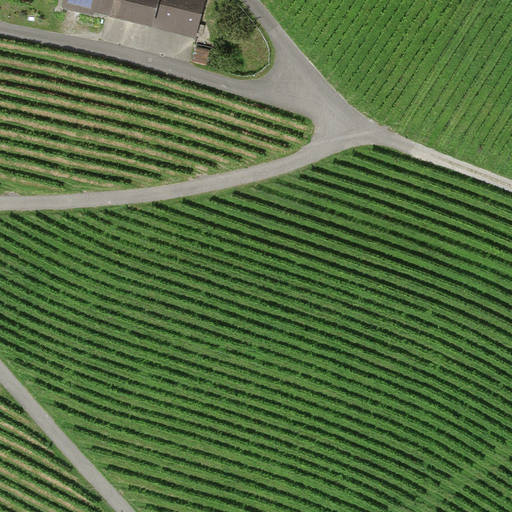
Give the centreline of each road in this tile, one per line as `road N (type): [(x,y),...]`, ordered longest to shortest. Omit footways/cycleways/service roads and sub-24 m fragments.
road 1 (track): [(0,203),(112,199),(233,179),(327,148),(351,122)]
road 2 (track): [(0,30),(106,50),(351,122)]
road 3 (track): [(511,187),(351,122),(248,0)]
road 4 (track): [(125,511),(0,372)]
